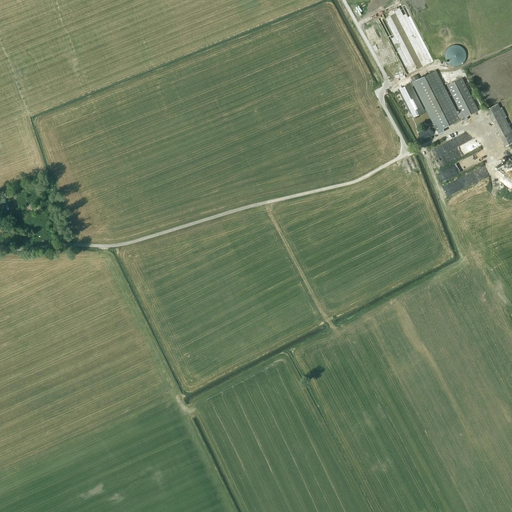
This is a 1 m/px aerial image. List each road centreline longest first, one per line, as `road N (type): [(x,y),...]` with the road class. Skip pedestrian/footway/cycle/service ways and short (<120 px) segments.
road 1 (unclassified): [(407,154),(360,181),(117,248),(0,245)]
road 2 (unclassified): [(407,154),(379,96),(389,90),(341,0)]
road 3 (track): [(268,203),(334,332)]
